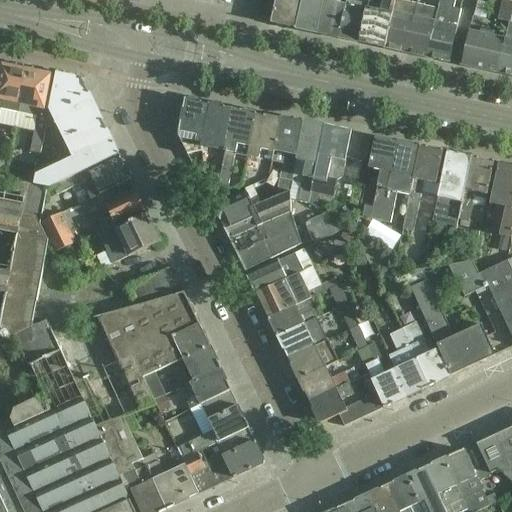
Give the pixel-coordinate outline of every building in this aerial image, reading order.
[(276,0),(271,25),(296,30),(302,0),(276,0)] [(302,0),(296,30),(318,35),(325,0),(302,0)] [(325,0),(318,35),(338,39),(347,0),(325,0)] [(347,0),(338,39),(360,44),(367,9),(363,8),(364,4),(357,3),(357,0),(347,0)] [(368,9),(367,9),(360,44),(385,49),(395,0),(396,1),(395,0),(383,0),(382,6),(369,3),(368,9)] [(395,0),(385,49),(406,54),(417,5),(396,1),(395,0)] [(440,0),(438,10),(439,10),(428,59),(449,63),(461,11),(454,9),(455,0),(440,0)] [(511,9),(511,0),(477,0),(477,1),(478,0),(500,0),(502,0),(498,21),(509,23),(511,9)] [(439,10),(438,10),(417,5),(406,54),(428,59),(439,10)] [(506,40),(499,74),(511,77),(511,24),(509,24),(506,40)] [(469,32),(466,47),(462,66),(499,74),(506,40),(493,38),(495,31),(481,28),(480,35),(469,32)] [(17,65),(14,68),(2,66),(0,75),(0,125),(15,128),(27,71),(24,70),(24,66),(17,65)] [(33,68),(31,72),(27,71),(15,128),(35,132),(31,153),(41,155),(46,130),(50,110),(45,111),(52,76),(41,74),(40,70),(33,68)] [(57,73),(53,93),(50,110),(46,130),(56,124),(74,159),(37,176),(35,185),(48,188),(54,186),(89,170),(119,156),(83,81),(80,78),(57,73)] [(191,98),(186,101),(186,100),(179,137),(182,143),(199,147),(208,105),(201,104),(199,100),(199,99),(191,98)] [(215,103),(211,106),(208,105),(199,147),(223,152),(231,110),(225,109),(222,105),(222,104),(215,102),(215,103)] [(246,110),(242,112),(231,110),(223,152),(219,176),(214,199),(216,198),(227,194),(236,155),(247,157),(255,115),(256,115),(253,112),(254,111),(246,109),(246,110)] [(266,117),(256,115),(255,115),(247,157),(271,162),(279,120),(280,121),(277,116),(270,114),(266,117)] [(281,117),(281,121),(280,121),(279,120),(271,162),(270,163),(281,166),(279,178),(280,178),(276,200),(290,194),(292,181),(294,172),(294,171),(303,122),(281,117)] [(294,172),(292,181),(302,183),(299,203),(309,205),(311,193),(312,185),(324,126),(303,122),(294,171),(294,172)] [(312,185),(311,193),(319,195),(331,198),(333,198),(337,181),(342,177),(346,159),(351,132),(324,126),(312,185)] [(351,132),(346,159),(366,164),(371,137),(370,136),(354,133),(351,132)] [(376,137),(371,157),(369,170),(382,172),(379,187),(384,188),(385,184),(391,185),(399,142),(376,137)] [(421,147),(399,142),(391,185),(385,184),(384,188),(379,187),(376,201),(385,204),(381,221),(392,224),(398,193),(410,196),(421,147)] [(444,152),(421,147),(410,196),(408,207),(403,230),(415,232),(419,209),(425,183),(437,185),(439,171),(444,152)] [(448,153),(444,172),(433,223),(443,226),(457,228),(458,226),(471,158),(448,153)] [(495,163),(471,158),(458,226),(460,227),(469,229),(470,225),(474,206),(485,208),(488,197),(495,163)] [(131,181),(121,159),(91,173),(89,170),(54,186),(58,195),(83,183),(91,200),(131,181)] [(214,199),(219,176),(204,174),(203,160),(191,163),(210,200),(214,199)] [(511,166),(499,164),(495,183),(490,205),(491,206),(492,199),(506,202),(499,237),(511,240),(511,236),(511,166)] [(146,211),(136,192),(106,206),(111,216),(105,219),(104,217),(91,223),(97,234),(146,211)] [(254,207),(246,192),(214,208),(221,223),(254,207)] [(309,205),(316,209),(319,195),(311,193),(309,205)] [(254,207),(221,223),(227,235),(230,241),(290,215),(290,194),(276,200),(254,208),(254,207)] [(365,207),(363,217),(381,221),(385,204),(376,201),(374,209),(365,207)] [(40,225),(49,243),(54,255),(76,244),(62,215),(40,225)] [(147,215),(129,223),(100,237),(108,253),(98,257),(103,270),(112,265),(139,253),(161,243),(160,242),(159,242),(147,216),(148,216),(147,215)] [(290,215),(230,241),(243,267),(246,273),(264,264),(302,245),(290,215)] [(346,230),(326,215),(305,224),(315,245),(346,230)] [(280,261),(266,268),(248,276),(256,294),(299,273),(295,266),(285,271),(280,261)] [(511,336),(511,270),(508,262),(479,276),(473,262),(448,266),(465,298),(489,287),(511,336)] [(299,273),(256,294),(269,319),(318,296),(331,290),(328,283),(308,292),(299,273)] [(410,289),(439,350),(451,377),(496,357),(481,325),(454,338),(427,281),(410,289)] [(348,305),(339,286),(338,286),(331,290),(340,308),(348,305)] [(318,296),(269,319),(278,337),(306,324),(303,318),(323,307),(318,296)] [(348,305),(340,308),(350,331),(358,327),(348,305)] [(328,341),(317,319),(306,324),(278,337),(289,360),(328,341)] [(431,354),(417,323),(403,330),(430,387),(451,377),(439,350),(431,354)] [(368,347),(358,327),(350,331),(359,352),(368,348),(368,347)] [(430,387),(403,330),(390,336),(398,353),(389,357),(395,371),(408,398),(430,387)] [(339,363),(328,341),(289,360),(299,382),(326,369),(339,363)] [(386,375),(383,369),(379,361),(382,360),(375,344),(368,347),(368,348),(374,362),(365,366),(378,394),(384,409),(408,398),(395,371),(386,375)] [(221,370),(210,346),(182,359),(183,361),(192,379),(188,381),(190,384),(221,370)] [(330,378),(326,369),(299,382),(310,403),(350,384),(358,380),(352,367),(330,378)] [(231,391),(221,370),(190,384),(190,385),(184,388),(189,400),(186,401),(191,411),(202,406),(231,391)] [(166,396),(156,374),(143,380),(153,402),(166,396)] [(355,395),(350,384),(310,403),(320,425),(339,416),(347,413),(345,410),(342,402),(355,395)] [(208,421),(214,432),(181,448),(186,459),(196,454),(217,445),(249,429),(231,391),(202,406),(209,421),(208,421)] [(384,409),(378,394),(345,410),(347,413),(339,416),(344,428),(384,409)] [(95,428),(81,398),(53,411),(92,496),(93,495),(100,511),(135,511),(128,495),(132,493),(131,493),(140,488),(130,467),(142,461),(129,434),(121,418),(95,428)] [(92,496),(53,411),(15,428),(0,435),(0,457),(25,511),(100,511),(93,495),(92,496)] [(121,418),(129,434),(136,430),(129,415),(121,418)] [(511,428),(477,445),(491,475),(499,471),(511,482),(511,428)] [(220,460),(230,481),(262,466),(264,461),(249,429),(217,445),(223,459),(220,460)] [(196,454),(186,459),(182,461),(185,467),(190,479),(198,496),(199,495),(230,481),(220,460),(223,459),(217,445),(196,454)] [(477,445),(464,451),(445,460),(468,510),(468,511),(479,511),(498,503),(496,497),(487,501),(483,491),(474,496),(472,492),(474,491),(470,483),(476,480),(478,483),(492,477),(491,475),(477,445)] [(198,496),(190,479),(185,467),(163,477),(153,456),(142,461),(166,511),(198,496)] [(0,511),(25,511),(0,457),(0,511)] [(464,511),(468,510),(445,460),(425,469),(439,497),(445,511),(464,511)] [(163,511),(166,511),(142,461),(130,467),(140,488),(131,493),(132,493),(140,511),(163,511)] [(445,511),(439,497),(425,469),(406,478),(419,506),(425,504),(428,511),(445,511)] [(422,511),(419,506),(406,478),(388,487),(399,511),(422,511)] [(399,511),(388,487),(368,496),(375,511),(399,511)] [(375,511),(368,496),(346,506),(349,511),(375,511)]
